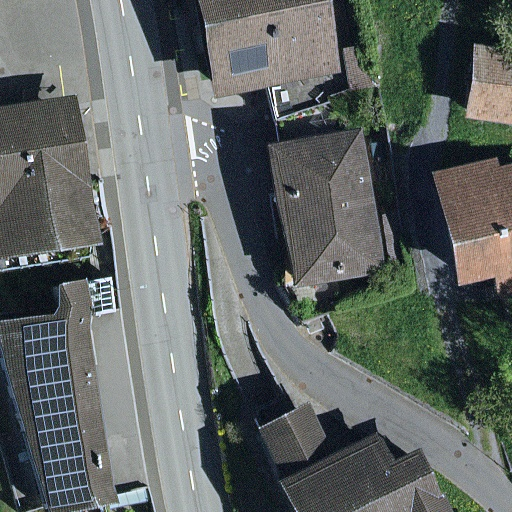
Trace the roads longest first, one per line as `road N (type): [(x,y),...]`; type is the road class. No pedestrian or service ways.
road 1 (residential): [(146,162),(217,165),(237,199),(277,334),(368,389),(511,508)]
road 2 (secondary): [(146,162),(199,511)]
road 3 (secondary): [(120,0),(146,162)]
